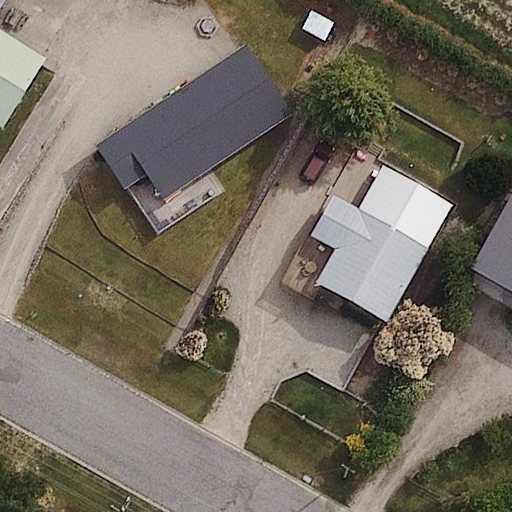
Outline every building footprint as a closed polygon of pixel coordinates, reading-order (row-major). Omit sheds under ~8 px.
[(511,0),(458,0),(511,31),(511,0)] [(0,36),(0,131),(43,64),(0,36)] [(240,51),(89,153),(120,198),(142,183),(162,212),(290,125),(240,51)] [(334,258),(313,293),(383,334),(454,213),(379,170),(353,214),(330,200),(306,242),(334,258)] [(511,201),(503,197),(454,286),(511,316),(511,201)]
